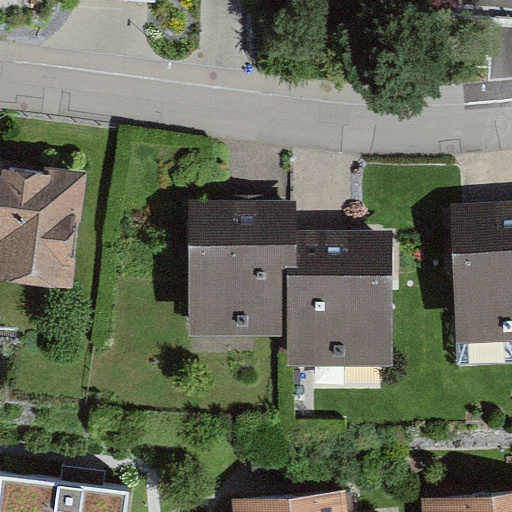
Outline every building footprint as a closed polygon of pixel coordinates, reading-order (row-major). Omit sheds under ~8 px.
[(86,173),(0,161),(0,272),(71,283),(86,173)] [(511,198),(453,201),(459,334),(511,331),(511,198)] [(297,216),(196,215),(194,327),(284,329),(284,358),(389,360),(390,237),(297,236),(297,216)] [(136,511),(140,489),(1,472),(0,479),(0,511),(136,511)] [(352,511),(352,491),(239,491),(239,511),(352,511)] [(511,511),(511,491),(431,495),(432,511),(511,511)]
